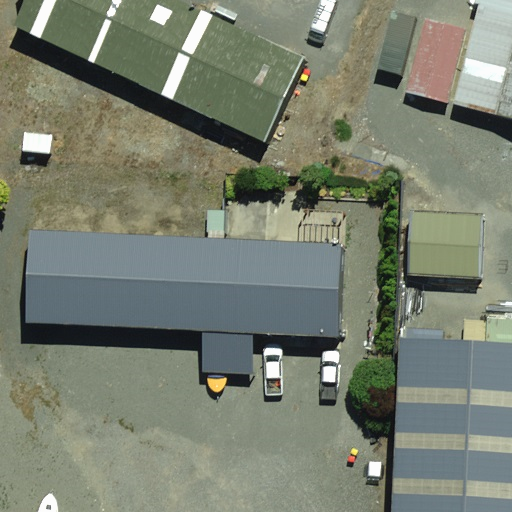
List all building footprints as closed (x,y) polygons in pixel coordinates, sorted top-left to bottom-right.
[(303,63),(168,0),(46,0),(36,22),(270,132),(303,63)] [(499,116),(511,57),(511,0),(467,0),(444,103),(499,116)] [(511,57),(499,116),(511,119),(511,57)] [(55,98),(0,94),(0,156),(51,160),(55,98)] [(345,248),(36,234),(32,323),(340,337),(345,248)] [(511,511),(511,337),(394,330),(385,511),(511,511)]
